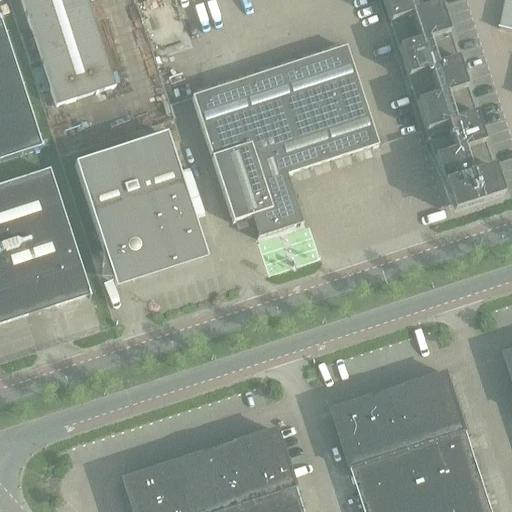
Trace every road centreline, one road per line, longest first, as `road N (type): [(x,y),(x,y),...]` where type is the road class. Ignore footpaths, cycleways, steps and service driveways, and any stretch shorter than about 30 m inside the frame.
road 1 (unclassified): [(511,231),(0,403)]
road 2 (unclassified): [(0,446),(511,274)]
road 3 (unknown): [(359,0),(436,257)]
road 4 (unknown): [(202,50),(326,0)]
